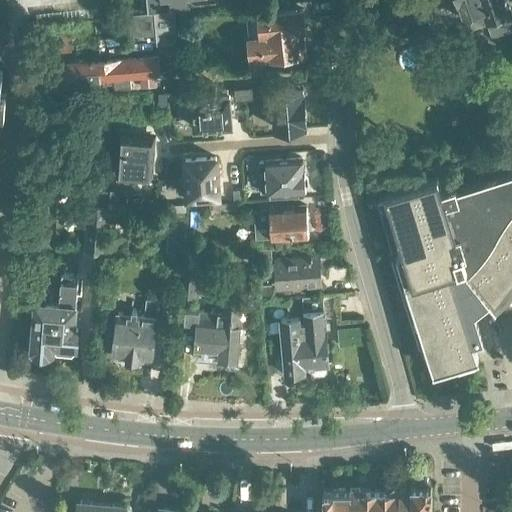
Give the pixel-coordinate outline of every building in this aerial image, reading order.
[(145,0),(147,12),(174,9),(174,4),(195,2),(194,0),(145,0)] [(460,0),(469,22),(472,29),(488,24),(486,20),(489,20),(493,33),(511,25),(511,13),(510,7),(508,7),(504,0),(460,0)] [(249,58),(250,58),(307,52),(305,28),(306,28),(305,9),(244,16),(249,58)] [(177,42),(174,10),(154,12),(156,33),(157,44),(177,42)] [(124,16),(128,37),(156,33),(154,12),(124,16)] [(105,60),(107,82),(108,91),(131,89),(131,79),(141,79),(142,88),(158,87),(157,74),(159,74),(157,56),(105,60)] [(107,82),(105,60),(53,64),(55,86),(107,82)] [(483,84),(484,84),(487,93),(495,90),(487,65),(486,66),(473,70),(473,71),(478,86),(483,84)] [(243,87),(245,99),(253,98),(252,86),(243,87)] [(245,99),(243,87),(235,88),(236,100),(245,99)] [(275,127),(306,125),(303,88),(273,90),(273,94),(265,95),(266,108),(274,108),(275,127)] [(195,128),(232,125),(230,94),(193,97),(193,100),(185,101),(186,114),(194,114),(195,128)] [(137,172),(150,173),(153,136),(122,134),(119,171),(123,171),(123,179),(136,180),(137,172)] [(188,196),(219,193),(216,157),(186,159),(187,179),(179,179),(180,193),(188,192),(188,196)] [(266,160),(260,161),(260,174),(262,191),(268,191),(270,191),(271,199),(299,197),(299,189),(306,189),(306,186),(309,183),(308,175),(305,173),(305,170),(303,170),(303,158),(266,160)] [(385,273),(391,271),(402,267),(405,278),(401,280),(405,295),(400,297),(400,299),(410,295),(413,306),(409,308),(414,323),(408,325),(409,327),(418,323),(422,334),(418,336),(423,351),(417,353),(418,355),(424,353),(433,383),(433,385),(479,370),(479,368),(478,368),(474,355),(484,352),(475,325),(488,315),(495,324),(502,318),(507,313),(511,308),(511,186),(455,205),(454,201),(456,200),(455,199),(441,203),(437,191),(383,209),(401,265),(396,267),(390,269),(384,271),(385,273)] [(235,200),(244,200),(243,187),(234,188),(235,200)] [(118,202),(119,189),(110,189),(109,201),(118,202)] [(89,191),(84,250),(105,252),(110,193),(89,191)] [(235,202),(210,203),(210,213),(236,212),(235,202)] [(261,210),(256,210),(258,237),(272,236),(272,237),(309,234),(309,230),(312,227),(311,222),(308,219),(307,205),(270,208),(270,209),(261,210)] [(30,208),(29,232),(47,233),(48,208),(30,208)] [(165,220),(162,251),(182,254),(185,223),(165,220)] [(272,258),(272,249),(257,250),(258,259),(272,258)] [(278,288),(323,284),(320,256),(276,259),(278,288)] [(184,269),(182,295),(193,295),(195,270),(184,269)] [(72,353),(76,350),(76,344),(78,344),(79,323),(77,323),(78,309),(76,308),(79,276),(62,275),(60,300),(53,299),(54,290),(37,289),(37,294),(36,294),(35,312),(32,346),(35,350),(50,351),(54,348),(58,352),(72,353)] [(323,295),(304,297),(311,366),(313,366),(314,371),(317,374),(326,373),(328,370),(328,365),(330,365),(327,327),(326,328),(323,295)] [(307,366),(311,366),(304,297),(290,298),(291,316),(280,317),(281,331),(280,331),(282,357),(278,358),(279,371),(287,370),(287,371),(307,369),(307,366)] [(153,359),(157,316),(158,300),(146,299),(145,315),(140,314),(141,310),(132,309),(132,313),(118,312),(117,314),(109,313),(108,326),(117,327),(115,337),(107,336),(105,349),(114,350),(114,355),(126,356),(126,357),(141,359),(141,358),(153,359)] [(238,356),(242,304),(224,303),(224,305),(214,305),(214,308),(212,308),(212,311),(186,308),(185,322),(198,323),(195,351),(196,352),(196,357),(198,359),(212,360),(213,359),(214,353),(220,354),(220,355),(221,356),(220,361),(222,363),(234,364),(237,362),(237,356),(238,356)] [(365,325),(338,327),(340,344),(366,342),(365,325)] [(414,480),(404,480),(404,511),(432,511),(432,480),(431,480),(428,477),(416,477),(414,480)] [(404,511),(404,480),(386,481),(386,487),(378,487),(377,511),(404,511)] [(351,511),(351,487),(324,488),(324,511),(351,511)] [(377,511),(378,487),(351,487),(351,511),(377,511)] [(101,511),(103,500),(78,498),(77,511),(101,511)] [(128,503),(103,500),(101,511),(131,511),(132,508),(127,505),(128,503)]
